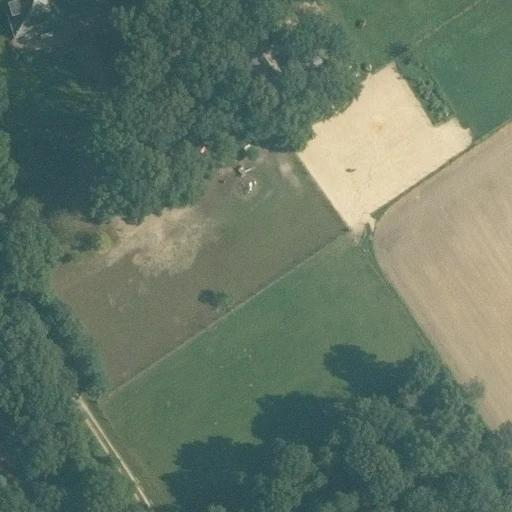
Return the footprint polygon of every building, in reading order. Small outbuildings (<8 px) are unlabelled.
[(61,0),(58,1),(57,0),(4,0),(16,38),(65,24),(64,21),(86,15),(88,21),(105,16),(100,0),(61,0)] [(175,27),(192,14),(183,2),(166,14),(175,27)] [(313,52),(288,64),(309,105),(333,93),(313,52)] [(210,91),(210,108),(235,108),(235,91),(210,91)] [(136,145),(116,158),(132,182),(152,170),(136,145)]
